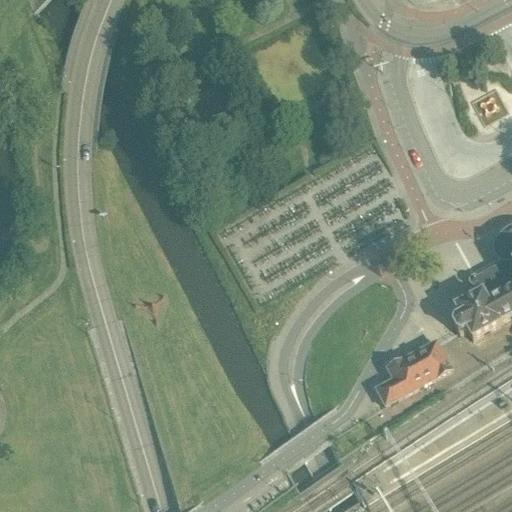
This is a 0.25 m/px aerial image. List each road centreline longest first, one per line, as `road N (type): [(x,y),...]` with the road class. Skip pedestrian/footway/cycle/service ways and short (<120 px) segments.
road 1 (secondary): [(161,511),(85,242),(77,187),(78,131),(113,0)]
road 2 (secondary): [(360,0),(401,35),(433,38),(511,2)]
